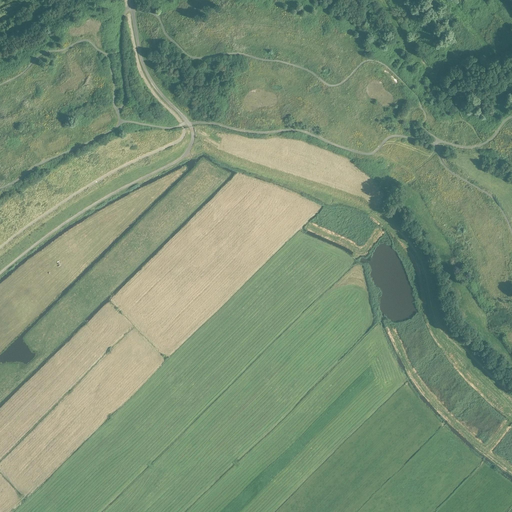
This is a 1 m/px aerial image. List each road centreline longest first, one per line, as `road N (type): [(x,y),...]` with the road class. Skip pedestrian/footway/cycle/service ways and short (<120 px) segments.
road 1 (track): [(386,222),(147,461),(158,472),(224,457),(239,467)]
road 2 (track): [(186,153),(203,148),(386,222),(420,275),(427,316)]
